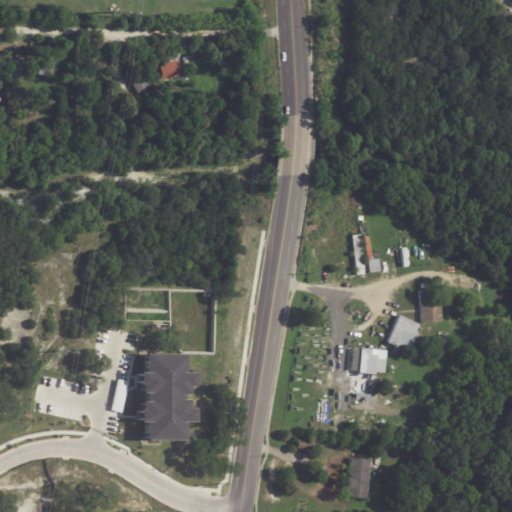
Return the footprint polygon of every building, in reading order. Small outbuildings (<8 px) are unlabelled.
[(55,43),(54,52),(52,52),(51,55),(46,54),(48,42),(55,43)] [(38,69),(39,60),(53,61),(53,64),(56,65),(55,72),(51,72),(50,78),(38,76),(38,69)] [(22,62),(22,77),(8,77),(8,61),(22,61),(22,62)] [(174,79),(160,81),(157,65),(171,63),(174,79)] [(202,64),(207,68),(210,64),(216,68),(213,72),(220,77),(212,88),(221,93),(220,94),(226,98),(223,103),(218,99),(216,100),(208,94),(208,95),(189,82),(202,64)] [(145,91),(137,95),(129,82),(142,74),(150,88),(145,91)] [(6,113),(25,100),(30,107),(11,120),(6,113)] [(341,266),(341,259),(353,258),(353,252),(352,252),(351,237),(359,236),(364,276),(355,277),(354,272),(342,273),(341,266)] [(496,287),(510,291),(508,296),(495,292),(496,287)] [(420,313),(419,292),(429,291),(429,299),(439,298),(441,324),(421,325),(420,313)] [(415,324),(419,326),(416,334),(418,335),(407,361),(392,354),(394,348),(386,345),(398,316),(415,324)] [(436,337),(451,340),(449,347),(434,344),(436,337)] [(372,351),(385,352),(383,375),(373,374),(373,377),(357,376),(359,350),(372,351)] [(139,441),(176,441),(176,422),(186,423),(186,408),(180,408),(180,387),(186,387),(186,373),(177,373),(177,355),(139,354),(139,373),(135,373),(135,423),(139,423),(139,441)] [(332,400),(339,399),(342,413),(335,415),(332,400)] [(120,404),(110,403),(109,412),(119,413),(120,404)] [(335,421),(342,418),(346,432),(340,434),(335,421)] [(385,432),(393,433),(393,430),(396,430),(396,435),(394,435),(394,439),(385,439),(385,432)] [(311,450),(296,450),(296,442),(311,442),(311,450)] [(272,460),(281,461),(275,508),(266,507),(272,460)] [(347,490),(350,460),(369,462),(364,502),(345,500),(347,490)]
